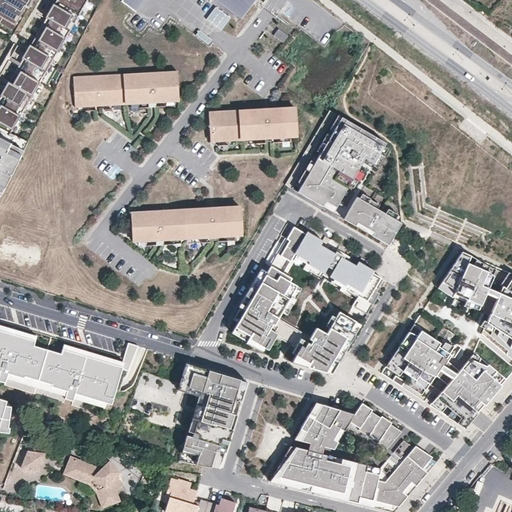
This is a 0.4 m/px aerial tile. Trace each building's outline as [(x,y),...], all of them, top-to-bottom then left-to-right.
[(56,0),(20,63),(18,66),(0,97),(0,126),(11,132),(87,0),(56,0)] [(0,0),(0,21),(15,30),(29,7),(32,0),(0,0)] [(32,0),(29,7),(33,9),(37,0),(32,0)] [(122,0),(122,1),(133,10),(140,0),(122,0)] [(140,0),(133,10),(136,12),(144,0),(140,0)] [(250,0),(243,10),(229,0),(226,0),(225,2),(221,0),(217,0),(242,19),(255,0),(250,0)] [(221,0),(225,2),(226,0),(229,0),(243,10),(250,0),(221,0)] [(205,18),(220,30),(230,18),(215,6),(205,18)] [(15,30),(0,21),(0,27),(13,35),(15,30)] [(276,29),(273,36),(284,40),(287,33),(276,29)] [(18,46),(14,44),(5,59),(9,61),(11,58),(18,46)] [(11,58),(9,61),(18,66),(20,63),(11,58)] [(178,71),(162,72),(162,73),(148,74),(148,72),(121,74),(100,75),(100,77),(86,78),(86,76),(73,76),(75,107),(94,106),(94,90),(100,90),(101,106),(111,105),(111,103),(138,102),(138,104),(148,103),(147,87),(154,86),(155,103),(165,102),(165,100),(179,99),(178,71)] [(294,107),(278,108),(279,110),(270,110),(271,118),(269,118),(269,123),(271,122),(272,139),(282,138),(282,136),(296,136),(294,107)] [(218,142),(228,141),(228,140),(242,139),(242,138),(255,137),(255,140),(265,139),(264,123),(265,123),(265,118),(264,118),(263,111),(256,111),(256,109),(238,110),(217,111),(217,113),(209,114),(209,127),(217,127),(218,142)] [(329,109),(285,183),(332,211),(334,208),(331,207),(335,201),(337,202),(348,184),(358,168),(361,162),(376,137),(329,109)] [(269,123),(269,118),(265,118),(265,123),(264,123),(265,139),(272,139),(271,122),(269,123)] [(210,142),(218,142),(217,127),(209,127),(210,142)] [(385,142),(376,137),(361,162),(370,167),(374,160),(378,163),(387,149),(382,146),(385,142)] [(10,145),(2,141),(0,144),(0,149),(6,152),(8,149),(10,145)] [(0,185),(4,188),(19,159),(6,152),(0,149),(0,185)] [(21,156),(8,149),(6,152),(19,159),(21,156)] [(362,170),(358,168),(348,184),(352,187),(362,170)] [(362,193),(359,198),(377,208),(380,204),(362,193)] [(359,198),(357,196),(347,212),(376,228),(372,235),(389,244),(401,222),(397,220),(385,213),(377,208),(359,198)] [(239,205),(223,206),(223,208),(216,208),(216,216),(215,216),(215,221),(217,221),(218,237),(228,237),(227,234),(241,233),(239,205)] [(201,238),(210,238),(209,221),(211,221),(211,216),(209,217),(209,209),(201,209),(201,208),(169,209),(169,212),(155,212),(155,210),(131,212),(132,240),(146,239),(146,242),(157,241),(156,225),(162,225),(163,241),(173,240),(173,237),(200,236),(201,238)] [(388,209),(385,213),(397,220),(399,215),(388,209)] [(372,235),(376,228),(347,212),(344,218),(372,235)] [(210,238),(218,237),(217,221),(215,221),(215,216),(211,216),(211,221),(209,221),(210,238)] [(268,347),(276,334),(277,333),(274,331),(277,324),(274,322),(277,318),(281,311),(289,297),(294,300),(301,287),(296,284),(289,280),(291,277),(286,273),(283,272),(290,260),(292,255),(307,263),(319,271),(329,276),(342,254),(334,249),(328,245),(326,247),(324,250),(315,245),(306,240),(310,235),(306,232),(294,225),(287,237),(278,252),(276,256),(272,262),(268,270),(262,267),(257,274),(263,278),(256,290),(250,286),(246,293),(252,296),(248,305),(238,321),(233,330),(246,338),(248,335),(265,345),(268,347)] [(317,242),(320,237),(307,230),(306,232),(310,235),(306,240),(315,245),(317,242)] [(278,252),(287,237),(285,235),(276,251),(278,252)] [(326,247),(317,242),(315,245),(324,250),(326,247)] [(350,255),(336,247),(334,249),(342,254),(348,257),(350,255)] [(496,300),(481,334),(511,359),(511,274),(462,252),(442,282),(455,291),(454,295),(480,305),(485,295),(488,289),(499,294),(496,300)] [(372,293),(375,288),(382,276),(373,271),(374,269),(359,260),(356,265),(354,268),(345,263),(347,259),(348,257),(342,254),(329,276),(344,285),(359,294),(356,299),(353,305),(367,313),(377,296),(372,293)] [(307,263),(292,255),(290,260),(293,261),(304,268),(307,263)] [(356,265),(347,259),(345,263),(354,268),(356,265)] [(286,273),(293,261),(290,260),(283,272),(286,273)] [(319,271),(307,263),(304,268),(316,275),(319,271)] [(256,290),(263,278),(257,274),(250,286),(256,290)] [(344,285),(329,276),(326,281),(342,290),(344,285)] [(455,291),(442,282),(438,288),(452,298),(453,297),(454,295),(455,291)] [(359,294),(344,285),(342,290),(356,299),(359,294)] [(499,294),(488,289),(485,295),(496,300),(499,294)] [(248,305),(252,296),(246,293),(242,301),(248,305)] [(480,305),(454,295),(453,297),(466,303),(464,307),(478,309),(480,305)] [(286,313),(294,300),(289,297),(281,311),(286,313)] [(238,321),(248,305),(242,301),(240,304),(241,305),(233,318),(238,321)] [(340,310),(327,332),(316,326),(310,336),(308,340),(301,336),(295,345),(292,351),(296,353),(314,363),(312,367),(326,371),(328,368),(334,357),(340,360),(361,323),(356,320),(356,319),(340,310)] [(310,336),(277,318),(274,322),(277,324),(274,331),(277,333),(276,334),(295,345),(301,336),(308,340),(310,336)] [(0,323),(0,328),(36,339),(37,335),(0,323)] [(414,324),(409,332),(418,336),(421,331),(414,324)] [(0,379),(5,381),(4,383),(63,401),(64,397),(71,399),(70,404),(110,416),(139,345),(129,342),(123,361),(121,366),(63,348),(36,339),(0,328),(0,379)] [(409,332),(390,360),(397,367),(402,371),(415,379),(417,376),(430,384),(438,372),(444,363),(450,354),(442,348),(439,346),(440,343),(421,331),(418,336),(409,332)] [(265,345),(248,335),(246,338),(244,341),(262,350),(265,345)] [(511,371),(511,365),(479,338),(473,352),(474,353),(458,372),(451,380),(430,405),(465,428),(511,371)] [(446,342),(442,348),(450,354),(455,346),(446,342)] [(64,343),(63,348),(121,366),(123,361),(64,343)] [(314,363),(296,353),(291,361),(312,367),(314,363)] [(333,371),(340,360),(334,357),(328,368),(333,371)] [(397,367),(390,360),(386,366),(393,372),(397,367)] [(194,364),(186,362),(180,383),(188,386),(194,364)] [(438,372),(451,380),(458,372),(444,363),(438,372)] [(200,386),(206,368),(194,364),(188,386),(199,389),(200,386)] [(219,450),(222,439),(230,441),(233,430),(230,429),(234,415),(237,416),(245,390),(248,381),(241,379),(232,376),(230,381),(220,378),(222,373),(206,368),(200,386),(207,388),(206,391),(202,404),(194,432),(188,431),(179,462),(211,467),(217,449),(219,450)] [(230,381),(232,376),(222,373),(220,378),(230,381)] [(417,376),(415,379),(426,390),(430,384),(417,376)] [(199,389),(188,386),(182,404),(195,408),(197,403),(202,404),(206,391),(199,389)] [(0,425),(6,405),(12,406),(8,400),(0,397),(0,425)] [(316,415),(323,404),(317,402),(311,412),(316,415)] [(374,409),(364,402),(363,404),(373,411),(374,409)] [(194,432),(202,404),(197,403),(195,408),(188,431),(194,432)] [(361,497),(373,500),(371,506),(394,511),(408,496),(403,492),(412,482),(416,486),(428,472),(423,468),(431,458),(415,448),(404,441),(381,468),(374,466),(373,473),(360,469),(361,463),(343,459),(342,464),(326,460),(328,455),(323,454),(325,447),(335,449),(339,442),(334,439),(340,428),(346,431),(349,426),(351,421),(356,414),(323,404),(316,415),(311,412),(301,428),(307,432),(301,441),(311,443),(309,450),(291,446),(274,476),(290,480),(288,485),(311,491),(312,485),(322,488),(332,490),(331,496),(359,503),(361,497)] [(362,428),(373,411),(363,404),(356,414),(351,421),(362,428)] [(6,405),(0,425),(0,430),(10,432),(10,427),(9,427),(12,406),(6,405)] [(371,434),(382,417),(373,411),(362,428),(371,434)] [(381,440),(392,423),(382,417),(371,434),(381,440)] [(362,428),(351,421),(349,426),(359,433),(362,428)] [(390,447),(403,431),(392,423),(381,440),(390,447)] [(301,441),(307,432),(301,428),(295,439),(301,441)] [(339,442),(346,431),(340,428),(334,439),(339,442)] [(371,434),(362,428),(359,433),(368,439),(371,434)] [(381,440),(371,434),(368,439),(378,445),(381,440)] [(226,452),(230,441),(222,439),(219,450),(226,452)] [(390,447),(381,440),(378,445),(387,451),(390,447)] [(433,457),(416,446),(415,448),(431,458),(433,457)] [(47,454),(27,452),(25,470),(26,470),(44,472),(47,454)] [(342,464),(343,459),(328,455),(326,460),(342,464)] [(122,476),(112,464),(102,471),(72,458),(67,469),(93,481),(103,489),(110,505),(120,501),(117,492),(124,486),(118,479),(122,476)] [(428,472),(437,461),(431,458),(423,468),(428,472)] [(374,466),(361,463),(360,469),(373,473),(374,466)] [(110,505),(103,489),(93,481),(67,469),(64,475),(89,485),(99,493),(104,507),(110,505)] [(288,485),(290,480),(274,476),(271,481),(288,485)] [(207,511),(210,502),(202,499),(200,507),(195,506),(198,498),(200,491),(192,489),(194,483),(180,479),(180,481),(173,478),(166,502),(170,503),(167,511),(207,511)] [(408,496),(416,486),(412,482),(403,492),(408,496)] [(321,494),(322,488),(312,485),(311,491),(321,494)] [(331,496),(332,490),(322,488),(321,494),(331,496)] [(371,506),(373,500),(361,497),(359,503),(371,506)] [(234,511),(237,502),(225,499),(223,506),(210,502),(207,511),(234,511)]
